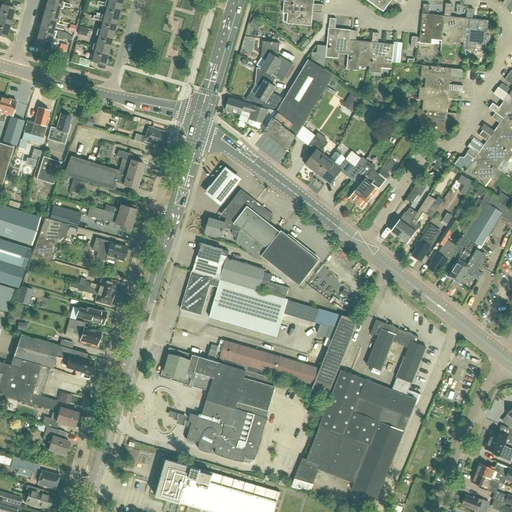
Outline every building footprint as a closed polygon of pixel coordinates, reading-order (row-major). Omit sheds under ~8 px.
[(60,2),(60,0),(47,0),(47,2),(59,5),(58,8),(62,9),(62,6),(69,8),(70,5),(63,3),(63,2),(60,2)] [(107,3),(108,1),(105,0),(104,3),(97,1),(96,5),(106,8),(104,15),(103,18),(116,21),(120,7),(107,3)] [(366,0),(383,12),(391,0),(393,0),(400,5),(403,0),(366,0)] [(293,2),(284,1),(283,13),(291,14),(290,24),(311,26),(312,11),(322,12),(323,5),(313,4),(293,2)] [(56,16),(58,8),(59,5),(47,2),(43,16),(55,20),(55,22),(58,23),(60,17),(56,16)] [(464,39),(466,18),(450,17),(451,7),(451,4),(445,3),(445,6),(444,16),(442,37),(441,45),(453,46),(454,38),(464,39)] [(442,37),(444,16),(428,14),(429,5),(423,4),(422,14),(420,35),(419,39),(417,39),(417,43),(419,43),(431,44),(432,36),(442,37)] [(0,20),(9,23),(13,8),(1,5),(0,9),(0,20)] [(473,10),(473,9),(467,9),(466,18),(464,39),(463,47),(475,49),(476,40),(486,41),(488,21),(472,19),(473,10)] [(103,18),(104,15),(101,14),(100,18),(92,16),(91,19),(102,22),(100,30),(99,32),(112,36),(116,21),(103,18)] [(39,31),(51,34),(51,37),(54,38),(54,36),(65,39),(66,34),(53,29),(55,22),(55,20),(43,16),(39,31)] [(350,31),(335,29),(336,20),(330,19),(329,29),(328,29),(328,30),(325,58),(337,59),(338,50),(348,51),(350,31)] [(0,20),(0,35),(5,37),(9,23),(0,20)] [(87,34),(90,29),(84,26),(82,31),(87,34)] [(99,32),(100,30),(97,29),(95,35),(98,36),(96,44),(95,46),(108,50),(112,36),(99,32)] [(48,45),(51,37),(51,34),(39,31),(35,46),(47,49),(46,51),(50,52),(52,46),(48,45)] [(369,63),(372,43),(356,41),(357,31),(350,31),(348,51),(346,69),(358,71),(359,62),(369,63)] [(369,63),(368,72),(380,73),(381,64),(392,65),(394,45),(378,43),(379,33),(373,33),(372,43),(369,63)] [(303,50),(310,42),(305,37),(298,46),(303,50)] [(261,68),(260,68),(276,78),(278,74),(284,78),(292,64),(278,56),(279,43),(263,41),(262,55),(268,58),(261,68)] [(95,46),(96,44),(93,43),(91,49),(95,50),(92,61),(104,65),(108,50),(95,46)] [(272,118),(265,131),(264,132),(286,149),(296,136),(333,76),(328,72),(308,60),(283,101),(282,100),(276,111),(277,112),(273,118),(272,118)] [(428,89),(453,91),(454,85),(449,85),(450,75),(453,75),(452,78),(462,79),(463,70),(451,69),(422,66),(420,78),(429,79),(428,88),(428,89)] [(255,96),(250,93),(245,100),(263,105),(262,107),(268,109),(276,111),(282,100),(271,93),(275,87),(272,85),(276,78),(260,68),(257,68),(256,81),(262,85),(255,96)] [(428,89),(428,88),(419,87),(418,100),(427,100),(426,110),(426,111),(446,113),(448,97),(458,98),(459,92),(453,91),(428,89)] [(500,89),(498,88),(498,87),(494,93),(497,94),(504,100),(499,108),(492,103),(489,108),(495,113),(511,124),(511,97),(508,95),(500,89)] [(351,94),(343,106),(353,112),(360,100),(351,94)] [(1,112),(0,115),(0,121),(2,122),(5,113),(12,116),(16,101),(4,98),(0,112),(1,112)] [(276,111),(268,109),(267,111),(254,106),(229,99),(226,110),(241,115),(242,111),(252,114),(250,120),(262,124),(259,128),(265,131),(272,118),(273,118),(277,112),(276,111)] [(45,110),(44,108),(41,107),(40,108),(38,108),(34,123),(26,121),(21,140),(20,139),(17,148),(24,150),(26,140),(40,144),(45,126),(47,119),(46,119),(48,111),(45,110)] [(426,111),(426,110),(417,109),(416,122),(425,123),(424,133),(444,135),(446,119),(456,120),(456,114),(446,113),(426,111)] [(511,124),(495,113),(492,118),(499,123),(490,136),(507,148),(511,141),(511,124)] [(50,127),(47,138),(64,143),(67,133),(69,126),(68,125),(70,117),(67,116),(66,114),(63,114),(62,115),(59,114),(55,129),(50,127)] [(81,114),(80,121),(89,124),(91,117),(81,114)] [(8,123),(3,142),(16,146),(22,127),(8,123)] [(161,145),(165,133),(147,128),(143,142),(156,146),(156,144),(161,145)] [(130,138),(139,139),(140,132),(131,131),(130,138)] [(507,148),(490,136),(482,131),(479,136),(487,141),(477,154),(494,166),(495,166),(500,158),(507,163),(511,156),(511,151),(507,148)] [(398,146),(403,137),(399,135),(394,143),(398,146)] [(318,174),(329,159),(320,152),(326,145),(316,136),(309,145),(316,151),(306,164),(318,174)] [(0,187),(13,148),(0,143),(0,187)] [(468,147),(469,148),(475,152),(478,148),(470,143),(468,147)] [(494,166),(477,154),(469,148),(466,153),(468,155),(466,158),(459,157),(454,165),(461,170),(463,166),(467,169),(464,172),(481,184),(487,176),(494,181),(502,171),(495,166),(494,166)] [(118,170),(139,176),(143,164),(130,160),(132,154),(117,150),(116,157),(122,158),(118,170)] [(116,177),(118,171),(70,156),(63,175),(112,190),(115,182),(116,177)] [(53,185),(60,162),(43,157),(36,179),(53,185)] [(330,183),(340,171),(348,176),(353,180),(358,173),(367,162),(365,160),(362,158),(355,167),(344,159),(338,166),(329,159),(318,174),(330,183)] [(389,173),(395,163),(390,160),(383,169),(389,173)] [(441,173),(447,165),(439,160),(433,168),(441,173)] [(350,199),(356,204),(375,178),(378,174),(374,171),(376,168),(367,162),(358,173),(365,179),(362,182),(350,199)] [(226,168),(205,192),(220,205),(241,180),(226,168)] [(136,189),(139,176),(118,170),(118,171),(116,177),(115,182),(123,185),(136,189)] [(377,189),(382,183),(385,180),(378,174),(375,178),(356,204),(362,209),(375,192),(377,189)] [(81,195),(85,182),(72,179),(69,191),(81,195)] [(420,196),(426,187),(417,182),(414,187),(406,200),(412,204),(418,195),(420,196)] [(479,187),(475,194),(480,198),(485,190),(479,187)] [(227,222),(225,227),(239,231),(236,242),(258,259),(266,248),(267,248),(280,232),(268,222),(274,215),(242,189),(237,195),(238,196),(223,214),(227,218),(224,222),(227,222)] [(508,205),(511,200),(502,192),(498,197),(508,205)] [(468,256),(467,258),(454,279),(461,284),(467,274),(471,276),(485,255),(480,251),(482,247),(500,217),(511,224),(511,212),(486,193),(463,235),(471,240),(465,250),(463,253),(468,256)] [(413,219),(399,237),(407,243),(421,225),(416,221),(423,211),(432,217),(441,204),(435,200),(428,196),(416,213),(413,218),(413,219)] [(39,218),(0,205),(0,235),(30,246),(39,218)] [(77,225),(80,213),(52,205),(49,218),(77,225)] [(106,212),(133,219),(136,207),(128,205),(127,208),(120,206),(119,209),(105,205),(104,211),(106,212)] [(106,212),(104,211),(91,207),(88,216),(115,224),(121,226),(121,229),(129,232),(133,219),(106,212)] [(413,218),(416,213),(410,208),(406,213),(405,213),(391,231),(399,237),(413,219),(413,218)] [(449,238),(456,226),(456,227),(461,219),(455,216),(443,234),(449,238)] [(51,261),(61,223),(44,218),(31,256),(51,261)] [(227,222),(224,222),(209,218),(205,232),(222,237),(225,227),(227,222)] [(299,286),(319,260),(281,230),(261,256),(299,286)] [(429,247),(434,239),(425,233),(420,241),(419,240),(415,247),(417,248),(412,255),(421,261),(430,247),(429,247)] [(463,235),(458,245),(465,250),(471,240),(463,235)] [(0,281),(17,287),(29,249),(0,239),(0,281)] [(123,261),(127,247),(97,239),(95,246),(108,250),(105,259),(114,262),(115,259),(123,261)] [(429,268),(438,274),(446,261),(448,263),(458,246),(448,240),(447,239),(443,245),(439,251),(438,250),(436,253),(432,260),(433,261),(429,268)] [(219,261),(225,263),(227,258),(227,257),(221,255),(223,249),(205,244),(205,243),(200,243),(200,248),(199,252),(198,257),(199,257),(199,256),(219,262),(219,261)] [(447,275),(454,279),(467,258),(468,256),(463,253),(459,259),(457,258),(447,275)] [(265,269),(227,258),(225,263),(219,261),(219,262),(199,256),(199,257),(194,272),(192,271),(192,272),(220,281),(221,279),(259,290),(259,288),(286,296),(289,288),(262,280),(265,269)] [(97,270),(97,261),(84,261),(84,270),(97,270)] [(218,287),(209,317),(277,337),(283,313),(284,313),(287,300),(258,291),(259,290),(221,279),(220,281),(192,272),(180,309),(201,316),(210,285),(218,287)] [(78,284),(113,294),(116,282),(102,278),(99,286),(85,282),(86,280),(80,278),(78,284)] [(113,294),(78,284),(70,282),(69,288),(82,291),(82,292),(97,296),(95,301),(110,305),(113,294)] [(0,285),(0,310),(6,312),(13,289),(0,285)] [(27,305),(33,290),(21,286),(16,302),(27,305)] [(351,288),(345,289),(339,290),(340,302),(347,307),(353,299),(351,288)] [(78,306),(75,316),(102,324),(103,322),(105,322),(107,316),(105,316),(106,311),(91,307),(90,309),(78,306)] [(316,322),(322,324),(335,327),(337,328),(341,315),(320,309),(316,322)] [(321,368),(314,385),(312,390),(328,395),(358,321),(342,316),(321,368)] [(76,321),(69,319),(66,328),(73,330),(72,333),(81,335),(80,340),(96,345),(97,342),(98,343),(100,337),(99,336),(100,332),(84,327),(85,323),(76,320),(76,321)] [(415,343),(417,336),(376,320),(371,332),(379,334),(367,365),(381,370),(393,340),(408,346),(397,376),(400,377),(395,391),(355,375),(345,371),(342,370),(321,425),(322,426),(308,460),(302,458),(291,487),(310,492),(319,470),(354,484),(351,490),(376,500),(416,399),(411,397),(405,395),(411,382),(411,383),(426,347),(415,343)] [(332,338),(335,327),(322,324),(319,334),(332,338)] [(52,369),(56,356),(59,346),(20,334),(12,357),(49,368),(52,369)] [(59,346),(71,350),(73,343),(60,340),(59,346)] [(282,376),(314,385),(321,368),(287,359),(225,341),(220,358),(221,358),(220,363),(257,374),(258,369),(282,376)] [(88,355),(71,350),(59,346),(56,356),(68,360),(66,367),(76,370),(89,374),(93,362),(86,360),(88,355)] [(206,401),(205,405),(266,423),(267,419),(265,418),(277,380),(257,374),(220,363),(172,349),(170,355),(168,354),(162,377),(210,392),(207,401),(206,401)] [(41,396),(49,368),(12,357),(10,365),(0,395),(29,403),(48,409),(51,399),(41,396)] [(0,395),(10,365),(0,362),(0,395)] [(51,399),(48,409),(53,411),(56,401),(51,399)] [(263,431),(266,423),(205,405),(202,414),(199,414),(198,416),(190,414),(189,419),(191,420),(190,422),(192,422),(186,440),(195,443),(198,441),(200,441),(199,445),(199,448),(198,449),(200,450),(203,451),(205,452),(208,453),(211,453),(214,447),(216,448),(215,451),(215,454),(221,456),(221,457),(236,461),(243,462),(245,457),(247,457),(247,459),(254,460),(257,454),(261,439),(263,431)] [(73,427),(77,413),(59,408),(55,421),(43,417),(41,424),(55,428),(57,422),(73,427)] [(33,424),(29,423),(26,422),(24,426),(43,432),(45,426),(34,423),(33,424)] [(64,456),(69,442),(56,437),(58,431),(46,427),(42,439),(50,442),(48,450),(64,456)] [(511,433),(511,436),(508,435),(509,434),(502,432),(501,434),(492,430),(488,439),(504,445),(506,440),(511,442),(511,433)] [(511,456),(511,448),(504,445),(488,439),(485,448),(494,452),(493,454),(510,461),(511,456)] [(17,474),(30,477),(32,470),(34,464),(12,458),(9,468),(18,470),(17,474)] [(210,511),(273,511),(279,493),(167,460),(156,496),(210,511)] [(475,472),(490,479),(506,485),(508,480),(506,479),(508,473),(495,468),(489,465),(488,467),(479,463),(475,472)] [(58,475),(41,470),(40,473),(32,470),(30,477),(30,478),(37,481),(37,483),(54,489),(56,481),(57,482),(59,477),(57,477),(58,475)] [(488,484),(490,479),(475,472),(471,482),(481,485),(480,487),(486,490),(486,489),(493,492),(495,486),(488,484)] [(51,502),(52,497),(41,493),(42,490),(30,487),(27,486),(23,496),(27,497),(25,502),(32,505),(33,503),(35,504),(37,505),(36,506),(41,507),(41,506),(49,508),(49,507),(51,506),(51,503),(51,502)] [(21,507),(24,499),(12,495),(3,492),(1,501),(10,503),(9,504),(21,507)] [(475,499),(466,495),(462,505),(477,511),(476,511),(486,511),(488,509),(486,508),(488,503),(482,500),(476,497),(475,499)] [(0,509),(7,511),(19,511),(21,507),(0,501),(0,509)]
